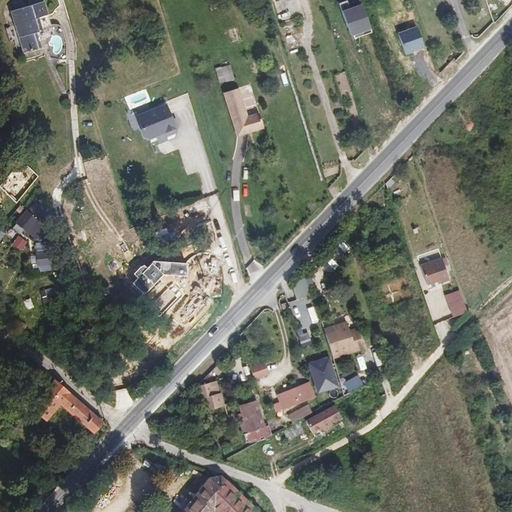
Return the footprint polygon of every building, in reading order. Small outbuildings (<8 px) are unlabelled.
[(50,25),(48,16),(43,2),(11,13),(14,22),(22,50),(23,53),(40,48),(35,32),(51,28),(50,25)] [(362,3),(342,9),(351,35),(370,29),(362,3)] [(22,50),(14,22),(8,24),(9,28),(6,29),(11,45),(14,44),(16,48),(19,47),(20,51),(22,50)] [(398,33),(405,54),(424,48),(417,26),(398,33)] [(226,82),(235,79),(230,65),(221,68),(226,82)] [(241,86),(227,91),(240,134),(266,126),(262,112),(250,115),(241,86)] [(164,105),(135,116),(143,136),(172,125),(164,105)] [(5,185),(20,198),(36,174),(31,170),(28,174),(22,169),(18,169),(14,173),(13,172),(11,175),(12,176),(5,185)] [(35,188),(40,182),(39,177),(37,172),(36,174),(20,198),(31,185),(35,188)] [(38,222),(26,212),(16,222),(28,233),(38,222)] [(50,253),(38,254),(39,272),(52,271),(50,253)] [(442,260),(421,268),(428,286),(438,283),(441,282),(442,284),(449,282),(442,260)] [(291,283),(298,299),(310,294),(304,278),(291,283)] [(459,290),(444,295),(452,317),(467,312),(459,290)] [(292,292),(285,294),(287,302),(295,300),(292,292)] [(354,346),(346,322),(337,325),(338,330),(326,334),(332,353),(354,346)] [(338,330),(337,325),(324,329),(326,334),(338,330)] [(327,362),(308,368),(315,391),(334,386),(327,362)] [(255,380),(268,375),(264,363),(250,368),(255,380)] [(363,387),(360,376),(345,384),(349,394),(363,387)] [(92,431),(102,419),(53,379),(31,406),(46,419),(59,403),(92,431)] [(214,381),(209,382),(213,395),(218,394),(214,381)] [(209,382),(198,386),(205,411),(221,406),(218,394),(213,395),(209,382)] [(310,383),(277,396),(283,410),(315,397),(310,383)] [(248,432),(264,427),(256,401),(240,406),(243,414),(248,432)] [(287,415),(292,424),(301,419),(311,414),(307,405),(287,415)] [(306,421),(312,433),(323,427),(325,431),(331,427),(330,424),(341,418),(334,406),(306,421)] [(248,432),(243,414),(239,415),(245,433),(248,432)] [(283,432),(288,441),(304,432),(299,423),(283,432)] [(214,511),(260,511),(223,475),(218,473),(210,474),(181,511),(214,511)]
